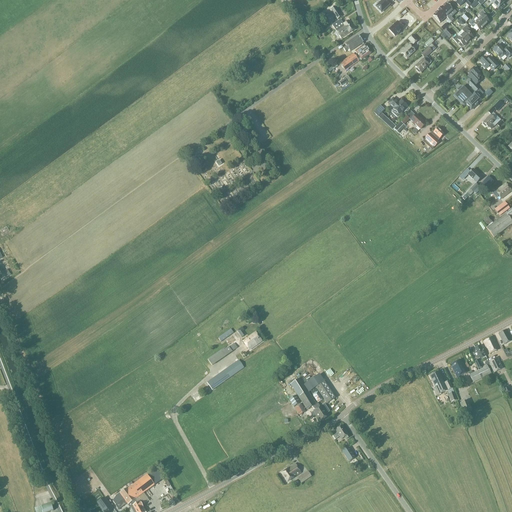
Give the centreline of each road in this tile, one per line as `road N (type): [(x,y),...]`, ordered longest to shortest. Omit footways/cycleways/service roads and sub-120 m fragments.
road 1 (tertiary): [(341,415),(375,389),(511,320)]
road 2 (tertiary): [(172,511),(341,415)]
road 3 (unclassified): [(59,511),(0,365)]
road 4 (unclassified): [(240,115),(364,28)]
road 5 (unclassified): [(230,122),(253,167),(265,163),(240,115)]
